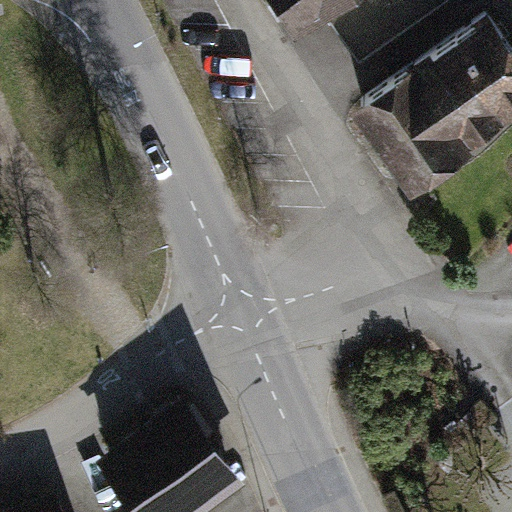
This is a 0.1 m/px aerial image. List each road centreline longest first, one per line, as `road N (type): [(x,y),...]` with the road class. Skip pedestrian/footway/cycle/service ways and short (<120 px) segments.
road 1 (residential): [(244,310),(116,36),(90,0)]
road 2 (residential): [(244,310),(149,363),(49,438),(0,452)]
road 3 (residential): [(244,310),(511,304)]
road 4 (residential): [(327,511),(244,310)]
